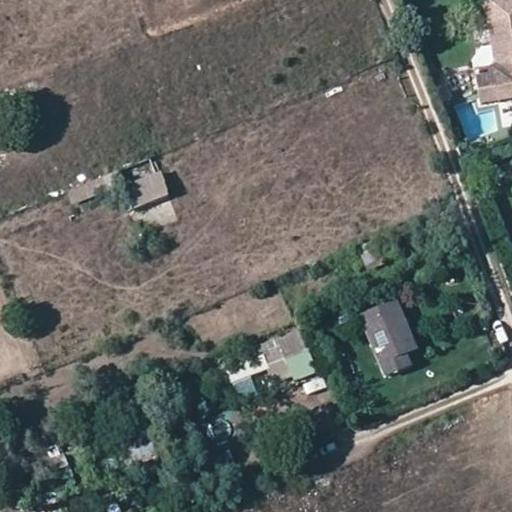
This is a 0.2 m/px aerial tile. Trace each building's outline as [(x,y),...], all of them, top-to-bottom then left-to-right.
[(511,0),(485,0),(490,24),(498,67),(482,70),(479,71),(482,88),(484,97),(511,92),(511,0)] [(448,84),(439,87),(444,101),(452,98),(448,84)] [(511,99),(511,92),(484,97),(485,103),(504,101),(511,99)] [(89,185),(93,196),(124,182),(120,171),(89,185)] [(126,188),(136,210),(165,198),(156,176),(126,188)] [(398,319),(394,310),(368,319),(385,364),(420,351),(407,316),(398,319)] [(259,353),(225,363),(230,381),(271,370),(275,383),(316,372),(304,328),(256,341),(259,353)]
